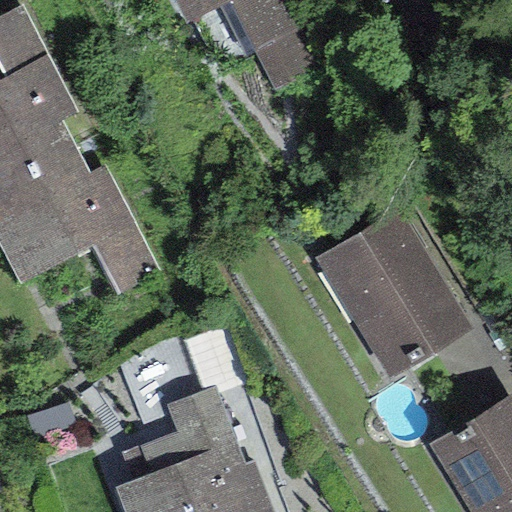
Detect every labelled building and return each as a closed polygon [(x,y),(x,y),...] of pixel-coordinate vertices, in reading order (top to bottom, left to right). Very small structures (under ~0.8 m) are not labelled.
[(276,88),(321,65),(288,0),(172,0),(185,24),(217,7),(242,57),(256,49),(276,88)] [(0,183),(74,144),(61,120),(80,110),(23,2),(0,13),(0,70),(2,75),(0,76),(0,183)] [(89,171),(74,144),(0,183),(0,247),(19,283),(94,243),(115,282),(158,260),(106,162),(89,171)] [(471,329),(396,207),(315,256),(389,378),(471,329)] [(249,383),(226,322),(183,338),(202,387),(164,401),(175,429),(104,456),(125,511),(278,511),(258,459),(246,463),(219,394),(249,383)] [(511,511),(511,390),(424,447),(465,511),(511,511)]
